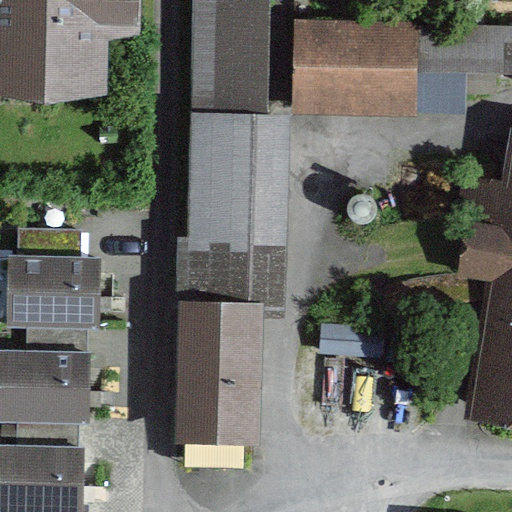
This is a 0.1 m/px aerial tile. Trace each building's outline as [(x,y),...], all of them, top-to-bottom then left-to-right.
[(95,79),(95,31),(132,31),(132,0),(0,0),(0,65),(43,66),(43,78),(95,79)] [(303,83),(406,86),(406,62),(407,25),(305,23),(303,83)] [(511,65),(511,28),(407,25),(406,62),(511,65)] [(200,238),(190,238),(188,306),(254,308),(260,124),(204,123),(200,238)] [(457,228),(473,231),(467,270),(511,276),(511,292),(494,409),(511,412),(511,187),(464,180),(457,228)] [(99,326),(101,259),(80,258),(81,230),(20,229),(19,257),(9,257),(8,324),(99,326)] [(184,430),(250,432),(254,308),(188,306),(184,430)] [(0,418),(89,421),(90,353),(0,351),(0,418)] [(0,511),(81,511),(84,448),(0,446),(0,511)]
